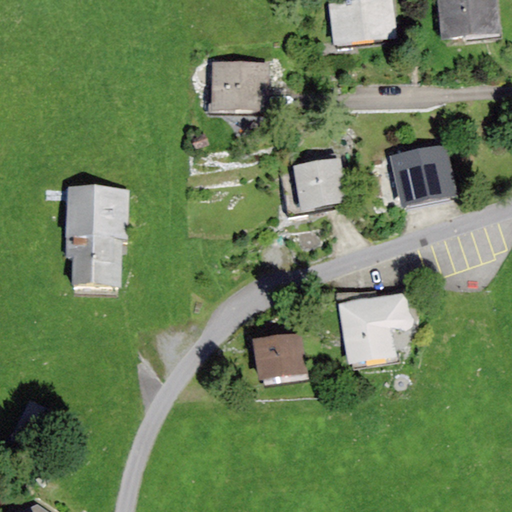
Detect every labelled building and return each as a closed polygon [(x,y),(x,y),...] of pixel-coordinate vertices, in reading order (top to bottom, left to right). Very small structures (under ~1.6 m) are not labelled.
[(489,0),(431,0),(435,44),(493,38),(489,0)] [(386,10),(322,15),(325,53),(389,48),(386,10)] [(262,70),(207,67),(204,116),(259,119),(262,70)] [(441,155),(389,163),(396,210),(448,202),(441,155)] [(335,167),(287,172),(291,219),(339,214),(335,167)] [(129,192),(68,191),(66,245),(121,246),(127,243),(129,192)] [(121,246),(66,245),(66,260),(74,261),(73,293),(120,294),(121,246)] [(403,305),(336,313),(343,368),(409,361),(403,305)] [(301,343),(257,348),(261,384),(305,379),(301,343)] [(75,420),(31,401),(13,442),(57,462),(75,420)] [(55,486),(48,481),(43,489),(50,494),(53,490),(55,486)]
